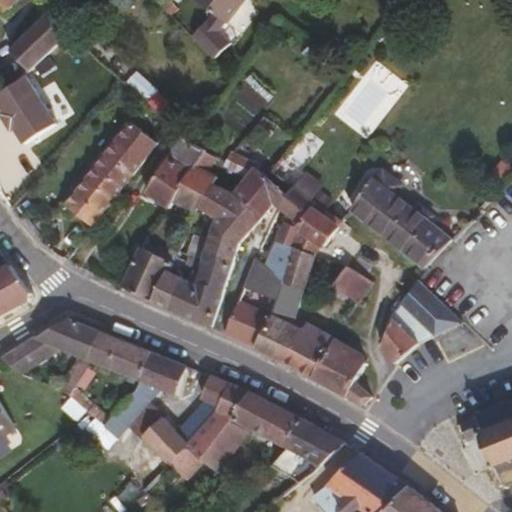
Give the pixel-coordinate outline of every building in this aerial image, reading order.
[(225,22),(242,0),(196,0),(211,12),(204,23),(190,35),(212,59),(227,44),(216,31),(224,22),(225,22)] [(28,70),(71,30),(51,9),(10,51),(28,70)] [(55,122),(25,76),(0,92),(0,113),(21,143),(55,122)] [(122,186),(156,142),(127,120),(93,163),(122,186)] [(272,202),(280,191),(253,169),(254,167),(231,152),(224,163),(224,166),(245,179),(233,196),(256,220),(272,202)] [(511,176),(511,155),(511,154),(490,176),(501,188),(511,176)] [(171,203),(188,174),(167,157),(144,191),(167,208),(171,203)] [(91,226),(122,186),(93,163),(63,201),(91,226)] [(202,190),(209,186),(213,177),(193,167),(188,174),(171,203),(192,211),(201,192),(202,190)] [(388,189),(395,179),(385,171),(377,181),(388,189)] [(452,237),(388,189),(377,181),(372,178),(352,211),(424,268),(450,240),(452,237)] [(233,196),(209,186),(202,190),(201,192),(223,204),(233,196)] [(313,208),(315,204),(293,188),(286,195),(279,203),(277,206),(278,209),(285,213),(282,217),(283,225),(264,267),(281,279),(292,246),(297,228),(313,208)] [(279,203),(286,195),(280,191),(272,202),(277,206),(279,203)] [(256,220),(233,196),(223,204),(245,232),(256,220)] [(209,328),(238,243),(245,232),(223,204),(213,217),(202,273),(195,271),(191,273),(188,279),(179,275),(166,308),(209,328)] [(325,244),(341,222),(325,210),(322,214),(313,208),(297,228),(292,246),(313,255),(325,244)] [(304,286),(313,255),(292,246),(281,279),(286,281),(304,286)] [(152,301),(166,270),(170,261),(141,248),(120,287),(152,301)] [(281,279),(264,267),(252,260),(246,275),(278,286),(281,279)] [(0,315),(7,311),(32,297),(34,291),(12,263),(0,269),(0,315)] [(354,305),(368,282),(344,266),(331,286),(354,305)] [(166,308),(179,275),(166,270),(152,301),(166,308)] [(291,323),(304,286),(286,281),(281,279),(278,286),(271,314),(291,323)] [(461,322),(417,279),(399,304),(407,312),(431,336),(461,322)] [(285,361),(303,330),(291,323),(271,314),(236,300),(223,334),(285,361)] [(407,312),(399,304),(395,312),(401,317),(407,312)] [(92,356),(103,329),(70,316),(6,358),(25,373),(37,364),(67,346),(92,356)] [(394,363),(418,342),(390,317),(380,345),(394,363)] [(313,377),(333,338),(313,326),(309,332),(303,330),(285,361),(313,377)] [(153,349),(103,329),(92,356),(142,376),(153,349)] [(354,382),(363,363),(360,353),(333,338),(313,377),(345,394),(364,405),(372,395),(354,382)] [(180,392),(190,365),(153,349),(142,376),(144,377),(166,386),(180,392)] [(70,391),(86,367),(78,362),(64,384),(63,386),(70,391)] [(235,415),(253,391),(213,374),(205,393),(221,399),(217,410),(190,442),(205,458),(232,419),(235,415)] [(119,433),(166,386),(144,377),(141,386),(139,389),(114,414),(106,422),(119,433)] [(305,417),(259,393),(253,391),(235,415),(286,443),(290,446),(305,417)] [(0,437),(18,426),(0,397),(0,437)] [(511,399),(504,402),(502,400),(497,401),(498,405),(478,412),(477,409),(472,410),(473,415),(467,415),(454,423),(457,431),(462,430),(464,436),(461,438),(463,444),(477,439),(479,442),(485,440),(493,462),(489,463),(491,468),(496,467),(500,480),(496,482),(498,486),(502,485),(504,488),(507,486),(507,482),(511,480),(511,399)] [(114,414),(96,401),(89,409),(97,414),(106,422),(114,414)] [(190,442),(165,414),(147,432),(172,461),(190,442)] [(348,440),(305,417),(290,446),(273,463),(301,480),(314,470),(348,440)] [(220,472),(251,429),(235,420),(232,419),(205,458),(207,459),(220,472)] [(192,480),(207,459),(205,458),(190,442),(172,461),(192,480)] [(384,511),(412,485),(364,450),(329,482),(314,493),(332,511),(333,511),(340,506),(344,511),(351,511),(362,503),(366,507),(359,511),(384,511)] [(446,511),(431,499),(412,485),(384,511),(446,511)] [(256,511),(259,511),(265,508),(261,503),(254,508),(256,511)]
